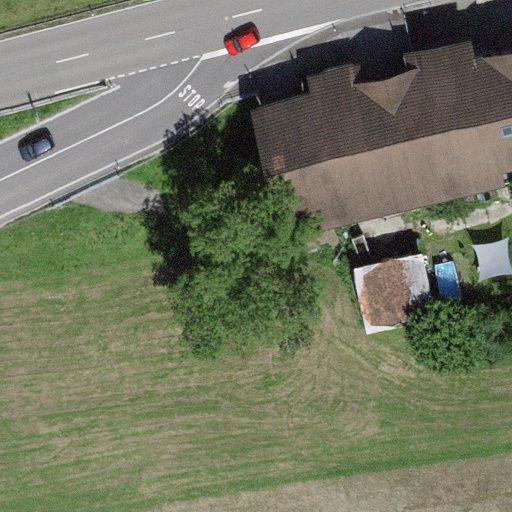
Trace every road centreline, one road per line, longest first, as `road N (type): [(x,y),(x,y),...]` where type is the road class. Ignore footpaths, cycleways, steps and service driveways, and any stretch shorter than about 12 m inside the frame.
road 1 (tertiary): [(0,185),(176,90),(205,55),(216,22)]
road 2 (secondary): [(216,22),(0,78)]
